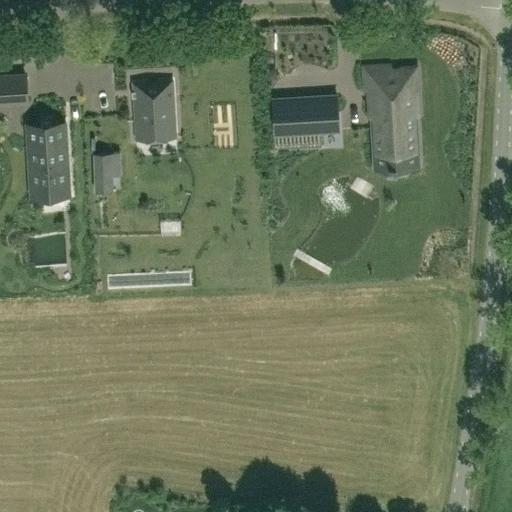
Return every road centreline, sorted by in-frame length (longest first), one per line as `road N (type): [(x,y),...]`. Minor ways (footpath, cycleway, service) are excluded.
road 1 (unclassified): [(457,511),(483,332),(507,12)]
road 2 (unclassified): [(176,0),(0,10)]
